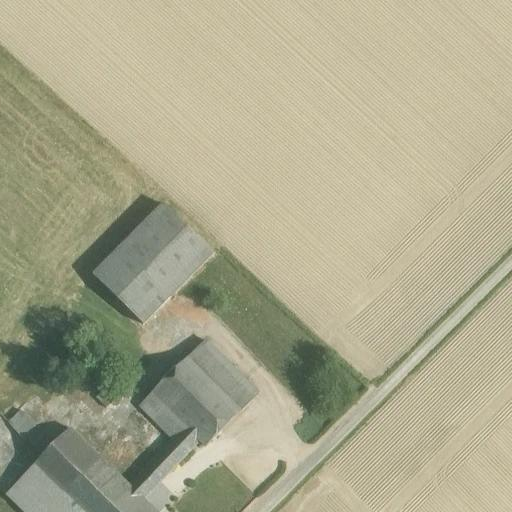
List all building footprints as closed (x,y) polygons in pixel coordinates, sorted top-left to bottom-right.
[(168,207),(98,278),(147,327),(218,257),(168,207)] [(259,395),(207,341),(189,359),(242,412),(259,395)] [(242,412),(189,359),(153,394),(186,428),(200,442),(206,448),(242,412)] [(114,381),(96,399),(106,409),(124,391),(114,381)] [(186,428),(153,394),(141,407),(174,441),(186,428)] [(49,414),(32,396),(19,409),(20,411),(8,423),(22,439),(49,414)] [(174,441),(130,487),(142,499),(144,501),(200,442),(186,428),(174,441)] [(130,487),(71,429),(8,495),(24,511),(129,511),(142,499),(130,487)] [(142,499),(129,511),(155,511),(144,501),(142,499)]
